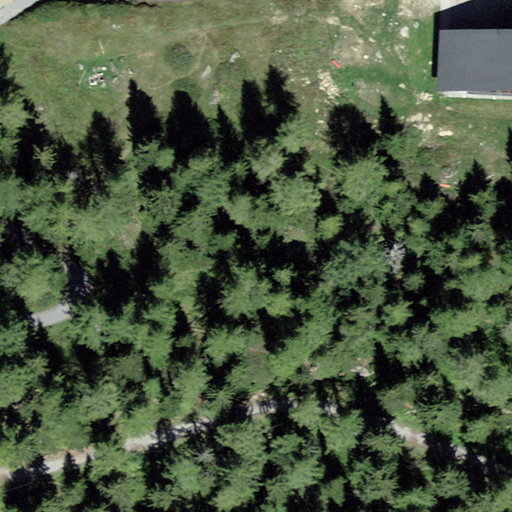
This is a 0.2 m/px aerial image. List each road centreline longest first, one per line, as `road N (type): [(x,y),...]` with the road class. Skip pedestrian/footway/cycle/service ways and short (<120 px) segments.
road 1 (track): [(0,469),(35,475),(290,401),(347,399),(473,457),(511,493)]
road 2 (track): [(0,219),(47,243),(78,272),(83,298),(56,316),(0,326)]
